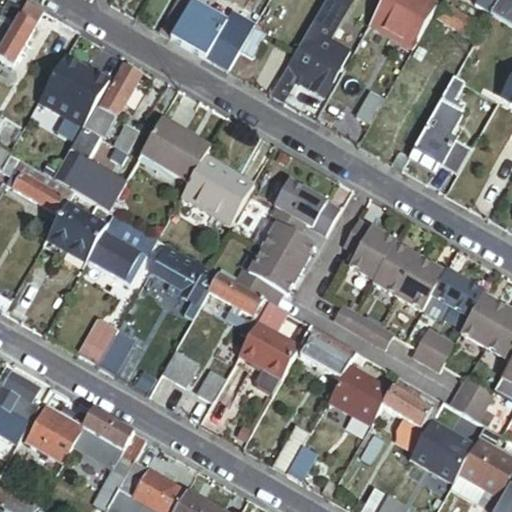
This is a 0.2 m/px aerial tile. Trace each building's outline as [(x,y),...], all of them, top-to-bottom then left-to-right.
[(180,0),(160,37),(173,44),(193,8),(197,0),(180,0)] [(197,0),(193,8),(200,12),(206,0),(197,0)] [(353,0),(328,0),(302,47),(341,69),(353,46),(347,42),(342,50),(329,43),(353,0)] [(386,0),(371,28),(413,52),(439,8),(425,0),(386,0)] [(489,17),(458,0),(448,0),(436,22),(473,44),(489,17)] [(511,6),(501,0),(490,18),(511,30),(511,6)] [(41,15),(27,7),(21,18),(1,53),(0,54),(0,68),(2,65),(13,71),(36,32),(32,30),(41,15)] [(253,32),(254,30),(227,14),(222,24),(200,12),(193,8),(173,44),(207,63),(217,44),(239,56),(253,32)] [(0,52),(1,53),(21,18),(6,10),(0,20),(0,52)] [(511,30),(490,18),(486,27),(502,37),(501,40),(511,46),(511,30)] [(253,32),(239,56),(251,63),(265,39),(253,32)] [(272,100),(284,108),(297,85),(311,93),(307,100),(317,106),(313,114),(311,118),(317,121),(327,104),(324,102),(342,69),(341,69),(302,47),(272,100)] [(43,108),(83,132),(111,85),(94,75),(92,77),(69,63),(43,108)] [(89,132),(125,70),(123,69),(100,110),(99,109),(86,130),(89,132)] [(345,71),(342,69),(324,102),(327,104),(345,71)] [(142,80),(125,70),(89,132),(106,142),(125,109),(133,95),(142,80)] [(511,81),(502,99),(511,105),(511,81)] [(414,153),(441,169),(457,178),(472,152),(451,140),(465,117),(463,116),(465,112),(456,107),(466,90),(455,83),(414,153)] [(139,99),(133,95),(125,109),(131,113),(139,99)] [(357,122),(370,129),(384,105),(371,98),(357,122)] [(311,118),(313,114),(305,109),(301,115),(316,123),(317,121),(311,118)] [(162,124),(160,129),(182,141),(184,137),(162,124)] [(127,128),(114,150),(128,159),(141,136),(127,128)] [(182,141),(160,129),(142,161),(191,189),(207,161),(211,153),(184,137),(182,141)] [(109,216),(124,190),(114,184),(110,191),(84,176),(103,144),(83,132),(53,184),(75,197),(109,216)] [(0,153),(0,174),(12,181),(21,165),(0,153)] [(414,153),(410,160),(438,175),(441,169),(414,153)] [(401,157),(394,170),(402,175),(410,162),(401,157)] [(256,190),(207,161),(191,189),(182,203),(232,231),(256,190)] [(42,178),(21,165),(12,181),(8,188),(62,219),(67,211),(75,197),(53,184),(42,178)] [(457,178),(441,169),(438,175),(453,185),(457,178)] [(274,210),(278,212),(305,228),(326,239),(340,214),(289,185),(274,210)] [(105,238),(107,234),(67,211),(62,219),(48,243),(89,266),(105,238)] [(263,255),(300,276),(316,249),(298,239),(305,228),(278,212),(270,226),(265,223),(252,246),(264,253),(263,255)] [(121,237),(127,227),(117,221),(109,235),(114,237),(116,234),(121,237)] [(375,285),(395,249),(396,246),(358,225),(344,250),(357,257),(349,270),(375,285)] [(105,238),(89,266),(125,287),(129,280),(133,283),(142,268),(138,265),(141,259),(105,238)] [(420,263),(395,249),(375,285),(373,287),(398,302),(420,263)] [(220,279),(168,250),(152,278),(178,293),(184,296),(182,301),(197,310),(207,292),(211,295),(220,279)] [(270,308),(275,311),(283,297),(287,299),(300,276),(263,255),(250,278),(245,274),(237,289),(265,305),(270,308)] [(445,277),(420,263),(398,302),(423,316),(431,300),(445,277)] [(446,275),(445,277),(431,300),(469,322),(483,299),(484,296),(446,275)] [(237,289),(220,279),(211,295),(210,296),(235,311),(242,315),(255,322),(265,305),(237,289)] [(210,296),(211,295),(207,292),(197,310),(191,320),(195,322),(210,296)] [(184,296),(178,293),(175,298),(182,301),(184,296)] [(483,299),(469,322),(461,338),(486,352),(508,313),(483,299)] [(0,314),(5,318),(14,303),(7,300),(5,303),(0,300),(0,314)] [(260,325),(270,308),(265,305),(255,322),(260,325)] [(275,311),(270,308),(260,325),(257,330),(278,342),(291,320),(275,311)] [(392,340),(341,310),(334,323),(385,353),(392,340)] [(242,315),(235,311),(232,316),(239,320),(242,315)] [(486,352),(511,367),(511,365),(511,315),(508,313),(486,352)] [(183,333),(188,335),(195,322),(191,320),(183,333)] [(242,340),(249,344),(257,330),(249,326),(242,340)] [(313,332),(304,327),(291,350),(300,355),(313,332)] [(297,360),(300,355),(291,350),(278,342),(257,330),(249,344),(241,359),(265,372),(284,383),(297,360)] [(349,372),(353,365),(357,358),(313,332),(300,355),(297,360),(341,386),(349,372)] [(453,350),(426,334),(411,361),(438,376),(453,350)] [(118,336),(98,371),(115,380),(132,350),(123,344),(125,340),(118,336)] [(187,393),(200,370),(179,358),(165,381),(187,393)] [(370,374),(374,367),(357,358),(353,365),(370,374)] [(503,381),(511,386),(511,365),(511,367),(503,381)] [(274,401),(284,383),(265,372),(257,386),(259,392),(274,401)] [(384,411),(392,397),(349,372),(341,386),(330,406),(373,430),(384,411)] [(0,410),(22,423),(32,406),(40,393),(12,377),(11,379),(7,376),(0,388),(0,410)] [(198,400),(213,408),(226,386),(211,377),(198,400)] [(511,386),(503,381),(495,395),(511,404),(511,386)] [(436,421),(444,407),(400,382),(392,397),(384,411),(405,423),(422,433),(431,418),(436,421)] [(451,411),(477,426),(484,414),(493,398),(467,383),(451,411)] [(254,434),(272,403),(269,402),(251,432),(254,434)] [(30,428),(39,410),(32,406),(22,423),(30,428)] [(73,451),(84,432),(70,424),(61,419),(47,411),(26,447),(63,469),(73,451)] [(64,413),(61,419),(70,424),(74,419),(64,413)] [(484,414),(477,426),(487,432),(494,419),(484,414)] [(146,444),(94,415),(84,432),(136,463),(146,444)] [(422,433),(405,423),(397,437),(405,450),(416,456),(423,444),(427,436),(422,433)] [(469,462),(476,451),(433,426),(427,436),(423,444),(416,456),(411,463),(455,488),(459,480),(469,462)] [(4,444),(16,451),(26,433),(14,427),(4,444)] [(238,428),(233,437),(245,443),(250,434),(238,428)] [(296,431),(274,471),(287,479),(303,452),(310,439),(296,431)] [(114,474),(94,509),(95,510),(98,511),(108,511),(118,496),(134,467),(136,463),(84,432),(73,451),(114,474)] [(495,436),(487,432),(480,444),(488,448),(495,436)] [(511,445),(501,439),(496,447),(511,456),(511,445)] [(476,451),(469,462),(507,484),(511,486),(511,463),(479,445),(476,451)] [(317,459),(303,452),(287,479),(301,487),(317,459)] [(483,511),(491,511),(507,484),(469,462),(459,480),(485,495),(482,500),(481,499),(476,508),(483,511)] [(134,467),(118,496),(146,511),(178,511),(187,497),(134,467)] [(485,495),(459,480),(455,488),(451,494),(476,508),(481,499),(482,500),(485,495)] [(511,511),(511,489),(498,511),(511,511)] [(0,491),(0,508),(6,511),(37,511),(40,508),(35,505),(32,510),(0,491)] [(376,493),(364,511),(382,511),(389,501),(376,493)] [(213,511),(187,497),(178,511),(213,511)] [(409,511),(390,501),(383,511),(409,511)]
